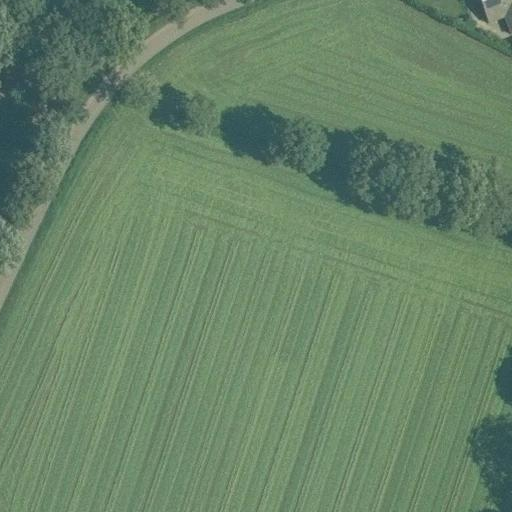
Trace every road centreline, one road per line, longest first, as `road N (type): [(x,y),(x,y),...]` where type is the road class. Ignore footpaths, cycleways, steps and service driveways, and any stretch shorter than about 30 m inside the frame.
road 1 (unclassified): [(0,289),(92,103),(163,36),(235,0)]
road 2 (track): [(0,31),(122,72)]
